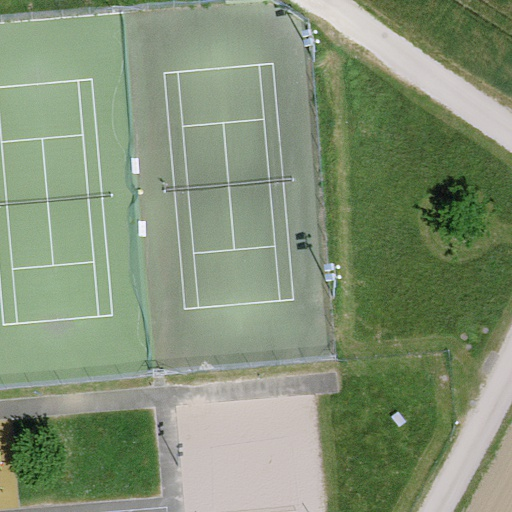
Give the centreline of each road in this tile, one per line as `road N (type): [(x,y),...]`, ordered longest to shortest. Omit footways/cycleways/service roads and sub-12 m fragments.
road 1 (track): [(311,0),(511,129)]
road 2 (track): [(434,511),(511,364)]
